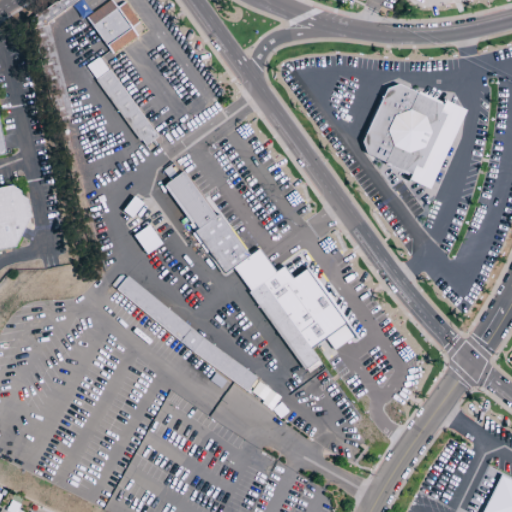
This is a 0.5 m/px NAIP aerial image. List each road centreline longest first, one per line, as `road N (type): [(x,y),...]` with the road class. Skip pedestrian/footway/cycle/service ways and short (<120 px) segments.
road 1 (secondary): [(224,39),(412,301),(472,363)]
road 2 (secondary): [(511,22),(419,39),(361,35),(260,0)]
road 3 (residential): [(440,409),(368,511)]
